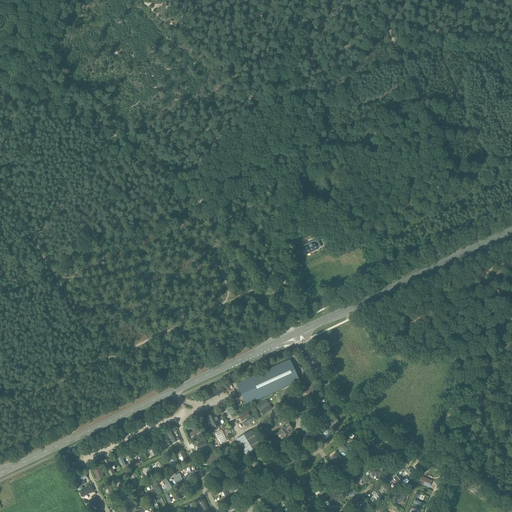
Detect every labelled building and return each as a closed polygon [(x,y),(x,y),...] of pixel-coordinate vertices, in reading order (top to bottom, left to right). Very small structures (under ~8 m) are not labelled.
[(307,254),(317,249),(313,241),(309,243),(310,243),(307,244),(307,245),(304,247),(304,248),(302,249),(302,250),(303,253),(304,253),(306,252),(307,254)] [(386,346),(392,343),(388,335),(382,338),(386,346)] [(290,359),(236,384),(246,405),(299,381),(290,359)] [(301,397),(294,392),(288,402),(294,406),(301,397)] [(211,428),(220,424),(215,414),(206,418),(207,420),(204,422),(207,428),(210,426),(211,428)] [(331,429),(339,423),(335,417),(326,423),(331,429)] [(282,439),(293,429),(288,424),(277,434),(282,439)] [(331,435),(323,425),(318,430),(326,439),(331,435)] [(308,426),(304,430),(306,432),(302,436),(306,441),(315,433),(308,426)] [(222,430),(215,434),(221,444),(227,440),(222,430)] [(235,439),(245,456),(260,448),(250,430),(235,439)] [(292,432),(281,440),(282,442),(294,434),(292,432)] [(349,443),(347,444),(351,447),(358,438),(355,436),(351,441),(349,440),(348,442),(349,443)] [(309,440),(306,442),(313,449),(316,447),(315,446),(317,445),(311,439),(310,440),(309,440)] [(358,445),(356,448),(362,453),(369,445),(367,442),(362,448),(358,445)] [(157,455),(152,443),(144,446),(146,449),(150,447),(154,456),(157,455)] [(275,455),(279,452),(271,443),(267,446),(275,455)] [(298,444),(292,448),(290,449),(297,459),(304,455),(299,448),(300,447),(298,444)] [(348,455),(351,452),(343,445),(340,447),(344,451),(343,452),(345,455),(347,453),(348,455)] [(143,464),(146,462),(139,451),(138,451),(136,453),(140,459),(139,460),(140,462),(141,461),(143,464)] [(183,463),(188,461),(186,457),(187,456),(185,452),(179,455),(183,463)] [(121,455),(117,457),(122,468),(126,466),(123,459),(127,457),(125,453),(121,456),(121,455)] [(215,462),(217,461),(215,454),(202,457),(205,465),(207,464),(207,466),(215,464),(215,462)] [(286,467),(290,464),(283,454),(280,456),(286,467)] [(335,454),(332,457),(336,461),(334,462),(335,464),(337,462),(338,464),(341,461),(335,454)] [(360,466),(363,465),(360,461),(362,459),(359,455),(357,456),(357,457),(354,459),(360,466)] [(228,460),(222,464),(225,468),(230,463),(228,460)] [(380,469),(382,472),(390,465),(388,462),(383,466),(379,461),(376,464),(380,469)] [(165,471),(162,462),(158,464),(160,470),(157,471),(158,474),(165,471)] [(421,472),(425,467),(419,462),(415,467),(421,472)] [(327,476),(333,471),(327,463),(321,468),(327,476)] [(376,477),(379,474),(372,467),(370,469),(374,474),(372,475),(373,477),(375,475),(376,477)] [(343,468),(338,471),(343,479),(348,476),(343,468)] [(246,469),(239,474),(245,482),(252,477),(246,469)] [(256,479),(265,472),(263,469),(258,473),(257,472),(254,474),(255,475),(254,476),(256,479)] [(277,469),(275,470),(274,469),(272,469),(271,471),(277,480),(279,479),(280,478),(277,474),(279,473),(277,469)] [(411,479),(413,477),(407,469),(405,471),(408,475),(406,476),(408,477),(409,477),(411,479)] [(311,486),(319,480),(312,471),(309,473),(314,479),(309,482),(311,486)] [(183,481),(179,473),(174,476),(177,484),(183,481)] [(79,491),(83,489),(80,484),(84,482),(83,480),(87,478),(85,474),(73,479),(75,483),(79,491)] [(365,484),(368,482),(363,474),(360,476),(363,481),(361,482),(362,484),(364,483),(365,484)] [(429,488),(432,481),(422,477),(419,484),(429,488)] [(168,488),(166,489),(167,492),(172,488),(165,478),(162,480),(163,482),(164,485),(165,484),(168,488)] [(351,498),(357,493),(349,484),(339,492),(342,496),(347,493),(351,498)] [(117,496),(116,493),(114,494),(111,485),(107,487),(109,492),(108,493),(109,495),(110,495),(111,498),(117,496)] [(264,486),(262,487),(264,490),(263,490),(265,494),(273,488),(271,485),(266,488),(264,486)] [(314,497),(323,491),(319,485),(310,491),(314,497)] [(293,487),(286,492),(289,497),(296,493),(293,487)] [(82,497),(93,492),(92,488),(80,493),(82,497)] [(276,499),(277,502),(280,501),(282,504),(284,502),(277,490),(275,492),(278,496),(276,497),(277,498),(276,499)] [(252,499),(261,495),(259,491),(250,496),(252,499)] [(377,502),(380,500),(374,491),(372,493),(375,499),(373,500),(375,502),(377,501),(377,502)] [(240,504),(242,503),(240,500),(244,498),(242,494),(236,497),(233,498),(238,508),(241,507),(240,504)] [(337,501),(338,501),(334,495),(327,501),(331,506),(334,504),(335,505),(337,504),(339,503),(337,501)] [(298,504),(303,500),(301,496),(291,502),(296,510),(300,507),(298,504)] [(166,506),(162,497),(158,498),(160,504),(159,505),(160,508),(158,509),(159,511),(167,509),(165,506),(166,506)] [(97,499),(88,504),(89,508),(99,503),(97,499)] [(360,511),(363,511),(369,508),(362,500),(359,502),(363,507),(360,510),(360,511)]
